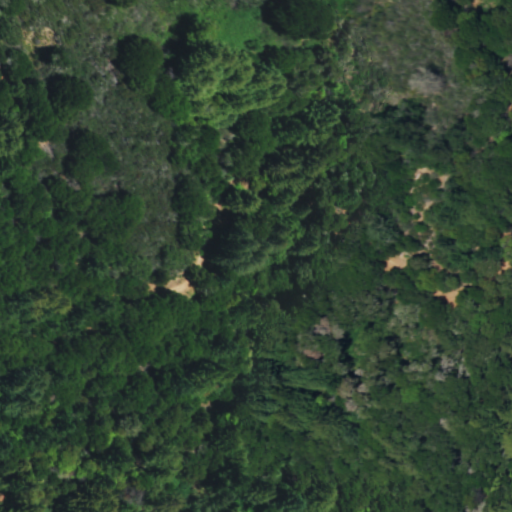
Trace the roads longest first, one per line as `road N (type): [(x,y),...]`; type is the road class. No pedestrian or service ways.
road 1 (track): [(0,341),(36,348),(206,276),(228,205),(271,159)]
road 2 (track): [(271,159),(317,222),(347,247),(416,274),(443,294),(511,256)]
